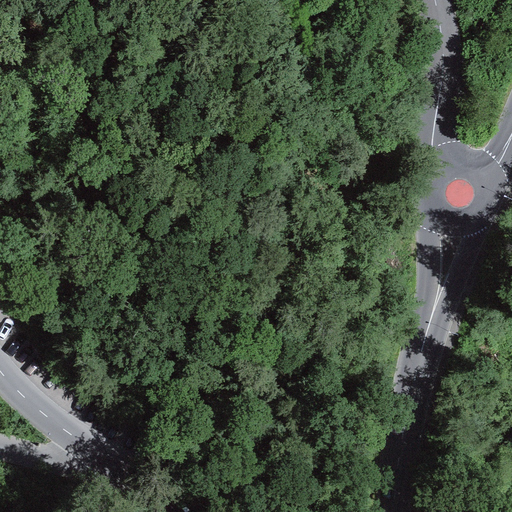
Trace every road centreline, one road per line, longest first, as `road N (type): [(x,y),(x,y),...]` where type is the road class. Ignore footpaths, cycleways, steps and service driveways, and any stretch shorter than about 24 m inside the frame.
road 1 (unclassified): [(396,511),(406,427),(456,224)]
road 2 (unclassified): [(444,167),(435,152),(444,80),(436,0)]
road 3 (residential): [(92,443),(0,356)]
